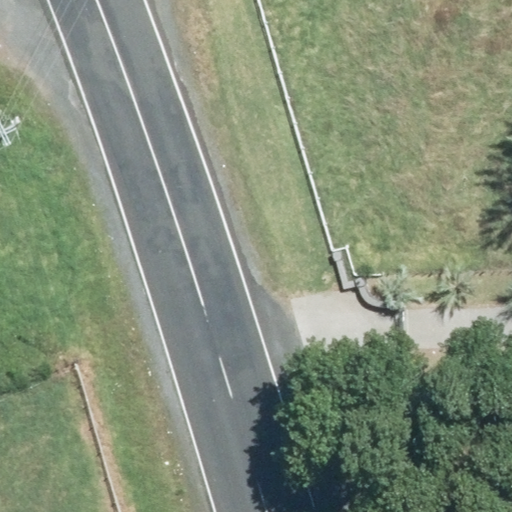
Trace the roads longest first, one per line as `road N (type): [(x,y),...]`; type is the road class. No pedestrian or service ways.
road 1 (unclassified): [(96,0),(192,266),(264,511)]
road 2 (unknown): [(226,381),(511,367)]
